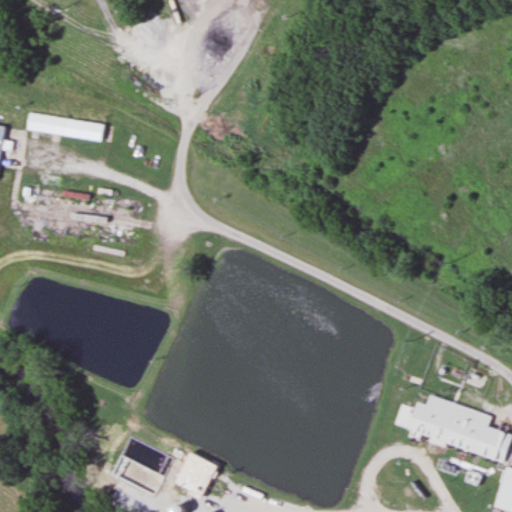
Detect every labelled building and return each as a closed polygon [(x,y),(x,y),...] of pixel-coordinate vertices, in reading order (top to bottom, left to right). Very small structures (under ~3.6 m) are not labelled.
[(102,125),(25,114),(22,132),(100,142),(102,125)] [(0,154),(1,150),(10,151),(11,143),(2,141),(4,127),(0,126),(0,154)] [(491,415),(426,395),(423,404),(411,401),(401,432),(503,463),(511,435),(487,427),(491,415)] [(171,484),(203,498),(217,466),(185,451),(171,484)] [(507,511),(511,511),(511,468),(503,466),(492,508),(507,511)]
